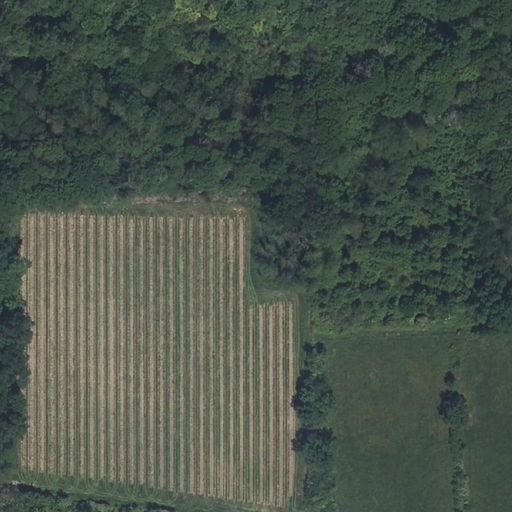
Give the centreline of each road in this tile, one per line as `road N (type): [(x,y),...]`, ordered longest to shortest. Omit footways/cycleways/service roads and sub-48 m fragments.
road 1 (track): [(0,56),(72,67),(302,49),(359,38),(455,0)]
road 2 (track): [(248,511),(0,479)]
